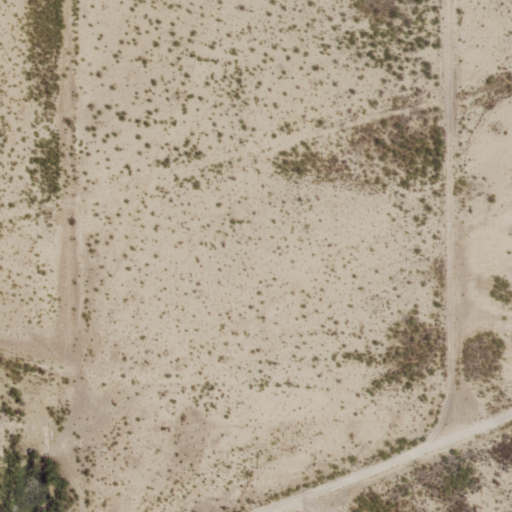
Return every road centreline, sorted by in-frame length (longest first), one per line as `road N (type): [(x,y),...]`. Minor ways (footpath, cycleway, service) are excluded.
road 1 (track): [(511,360),(124,511)]
road 2 (track): [(442,0),(449,379)]
